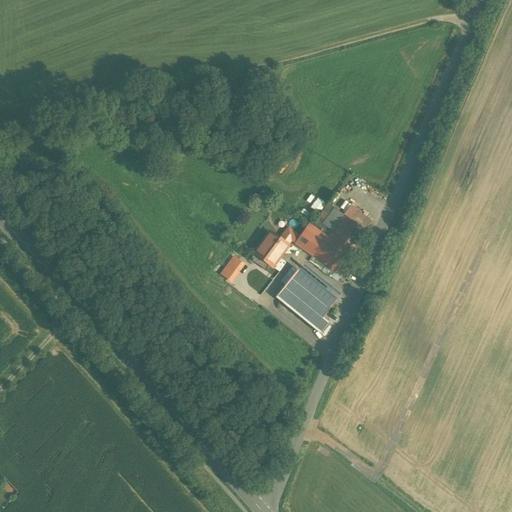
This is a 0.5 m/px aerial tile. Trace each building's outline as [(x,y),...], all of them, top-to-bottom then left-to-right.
[(286,150),(268,166),(275,174),(293,157),(286,150)] [(337,210),(325,227),(323,226),(321,229),(310,222),(300,237),(295,244),(334,272),(370,223),(349,208),(343,215),(337,210)] [(270,232),(254,254),(272,267),(291,241),(295,244),(300,237),(288,228),(279,239),(270,232)] [(335,301),(297,270),(276,297),(320,333),(328,324),(322,319),(335,301)] [(13,496),(17,491),(12,486),(8,491),(13,496)]
